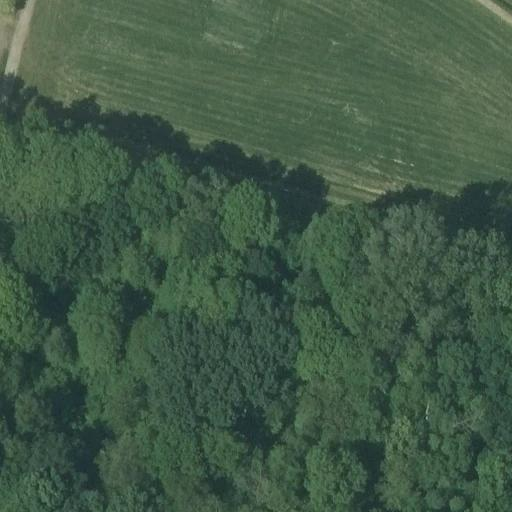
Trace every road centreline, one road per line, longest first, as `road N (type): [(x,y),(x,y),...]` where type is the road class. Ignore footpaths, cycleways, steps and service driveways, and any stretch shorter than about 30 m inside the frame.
road 1 (track): [(392,511),(405,397),(435,284)]
road 2 (track): [(33,0),(0,130)]
